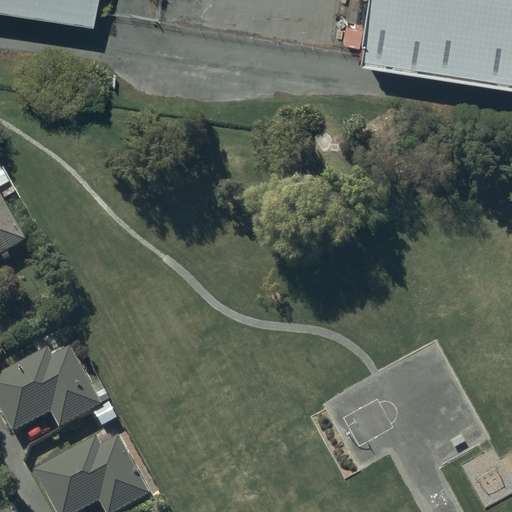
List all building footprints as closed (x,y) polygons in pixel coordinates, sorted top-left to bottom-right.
[(0,0),(97,13),(98,0),(0,0)] [(511,0),(360,0),(358,19),(360,19),(357,40),(511,63),(511,0)] [(0,168),(0,260),(3,259),(5,261),(12,257),(11,255),(28,245),(3,202),(17,194),(2,167),(0,168)] [(48,350),(0,376),(0,411),(14,436),(52,416),(58,427),(108,400),(98,382),(90,386),(70,349),(53,358),(48,350)] [(100,439),(35,475),(55,511),(87,511),(101,505),(104,511),(125,511),(150,498),(119,441),(105,449),(100,439)]
